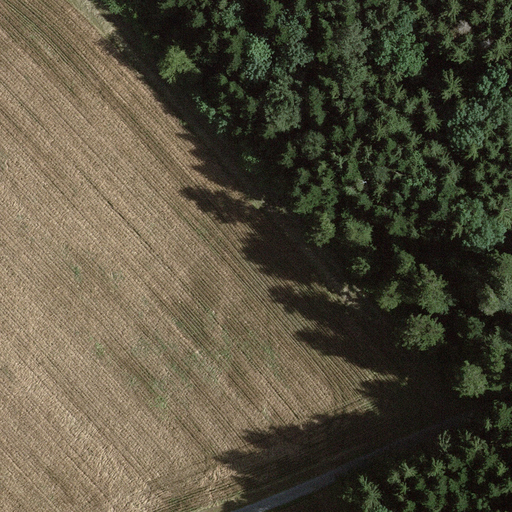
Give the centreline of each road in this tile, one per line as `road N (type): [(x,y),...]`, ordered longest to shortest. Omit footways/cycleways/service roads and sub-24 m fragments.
road 1 (track): [(240,511),(511,407)]
road 2 (track): [(511,252),(478,207),(446,107),(425,0)]
